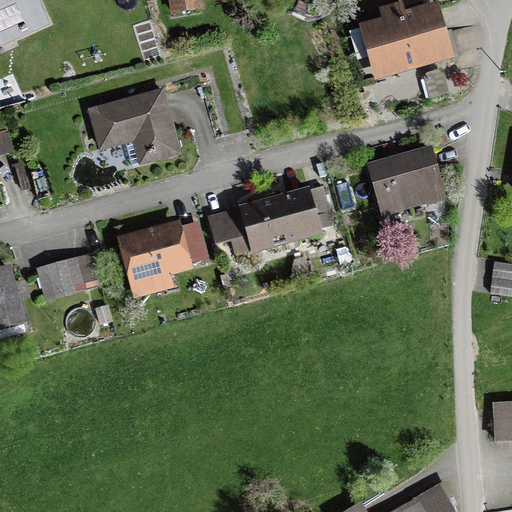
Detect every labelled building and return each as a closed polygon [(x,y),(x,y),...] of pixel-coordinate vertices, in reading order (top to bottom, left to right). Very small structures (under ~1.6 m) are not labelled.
[(14,37),(46,22),(36,0),(0,0),(0,37),(12,32),(14,37)] [(197,0),(170,0),(173,13),(199,8),(197,0)] [(379,75),(446,56),(434,10),(426,12),(423,2),(402,8),(402,7),(381,12),(385,24),(366,29),(379,75)] [(101,148),(126,142),(133,166),(179,154),(162,92),(91,111),(101,148)] [(6,133),(0,134),(0,154),(11,152),(6,133)] [(383,214),(443,196),(430,151),(370,168),(383,214)] [(253,252),(320,234),(316,217),(330,213),(323,187),(209,219),(217,245),(248,236),(253,252)] [(174,228),(126,241),(136,280),(185,267),(174,228)] [(48,299),(98,285),(90,256),(40,270),(48,299)] [(493,278),(511,280),(511,265),(495,263),(493,278)] [(0,338),(26,331),(8,269),(0,270),(0,338)] [(511,281),(493,279),(491,294),(511,296),(511,281)] [(496,441),(511,440),(511,408),(495,409),(496,441)] [(454,511),(440,486),(416,499),(421,509),(415,511),(454,511)]
